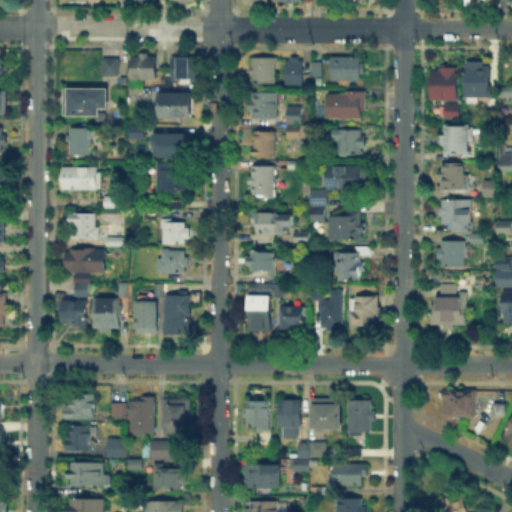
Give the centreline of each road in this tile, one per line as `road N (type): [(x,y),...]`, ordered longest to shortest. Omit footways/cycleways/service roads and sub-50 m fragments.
road 1 (residential): [(34,511),(38,0)]
road 2 (residential): [(215,511),(219,0)]
road 3 (residential): [(0,26),(511,29)]
road 4 (residential): [(0,362),(511,364)]
road 5 (residential): [(401,511),(402,0)]
road 6 (residential): [(401,431),(511,480)]
